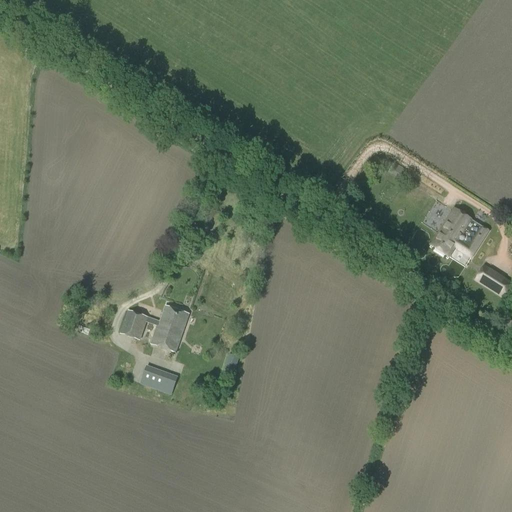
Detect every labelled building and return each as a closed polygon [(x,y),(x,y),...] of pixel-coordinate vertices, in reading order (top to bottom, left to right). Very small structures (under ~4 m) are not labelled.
[(400,181),(407,172),(394,163),(388,173),(400,181)] [(471,260),(489,232),(473,222),(454,210),(438,235),(440,236),(433,247),(448,257),(452,250),(454,251),(455,249),(458,251),(457,251),(471,260)] [(503,298),(511,284),(484,267),(476,281),(503,298)] [(176,353),(189,316),(165,308),(160,323),(128,312),(121,335),(140,341),(146,323),(157,327),(151,345),(176,353)] [(234,374),(239,358),(229,355),(224,371),(234,374)] [(171,396),(178,378),(146,366),(139,385),(171,396)]
